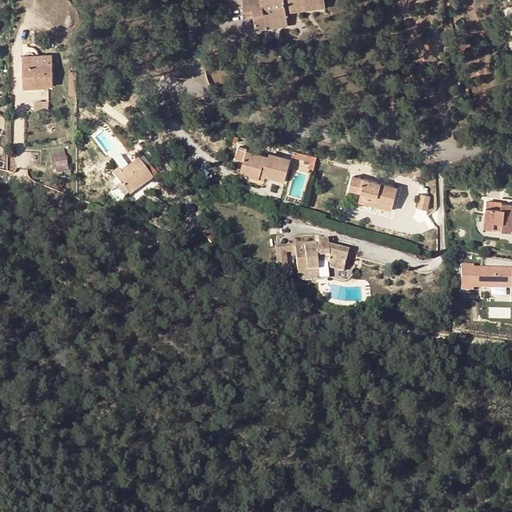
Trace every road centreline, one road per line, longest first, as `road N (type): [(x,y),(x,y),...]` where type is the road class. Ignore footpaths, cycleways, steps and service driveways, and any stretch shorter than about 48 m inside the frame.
road 1 (track): [(511,345),(293,305),(31,184),(0,180)]
road 2 (residential): [(134,81),(203,93),(311,129),(511,162)]
